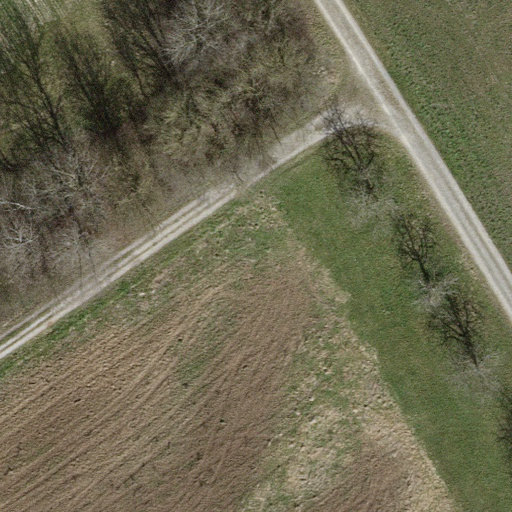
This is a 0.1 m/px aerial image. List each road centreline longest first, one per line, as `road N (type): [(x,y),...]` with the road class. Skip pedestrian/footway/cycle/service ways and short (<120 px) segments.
road 1 (track): [(382,89),(0,348)]
road 2 (track): [(511,301),(326,0)]
